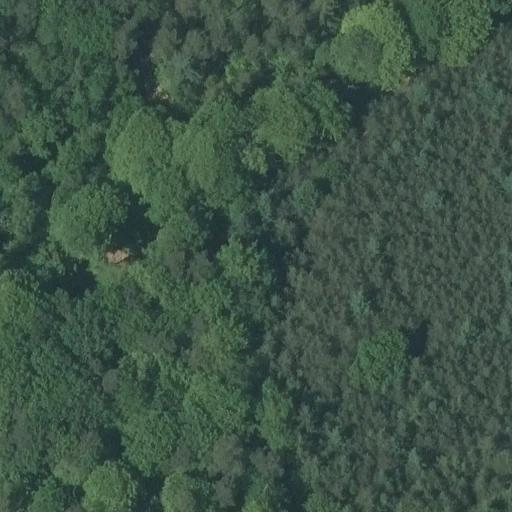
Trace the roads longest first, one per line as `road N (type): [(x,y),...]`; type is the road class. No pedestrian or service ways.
road 1 (track): [(0,358),(511,14)]
road 2 (track): [(132,0),(142,77),(282,511)]
